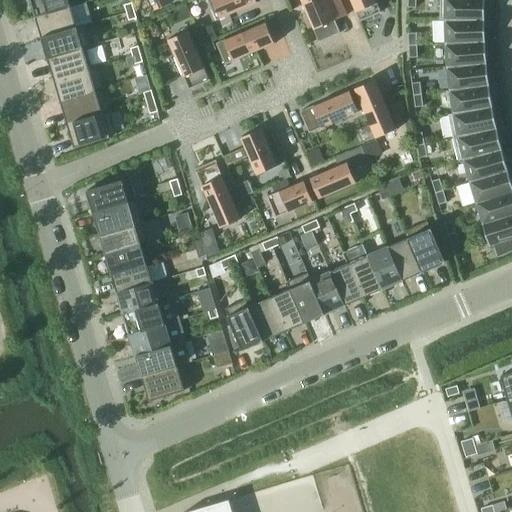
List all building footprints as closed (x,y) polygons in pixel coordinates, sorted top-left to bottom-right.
[(71,6),(69,0),(30,0),(36,17),(71,6)] [(147,0),(149,2),(150,2),(153,11),(174,2),(172,0),(147,0)] [(207,0),(217,20),(258,2),(257,0),(207,0)] [(300,0),(319,42),(340,33),(330,9),(342,4),(340,0),(300,0)] [(381,12),(375,0),(350,0),(360,21),(381,12)] [(439,0),(440,20),(445,20),(485,19),(484,0),(439,0)] [(124,5),(126,13),(134,10),(132,2),(124,5)] [(177,22),(192,16),(187,4),(172,10),(177,22)] [(71,6),(36,17),(42,37),(77,27),(77,26),(71,6)] [(126,13),(129,20),(136,18),(134,10),(126,13)] [(485,41),(485,19),(445,20),(445,43),(485,41)] [(225,64),(276,43),(266,21),(216,43),(225,64)] [(77,27),(42,37),(48,58),(83,48),(91,46),(84,24),(77,26),(77,27)] [(214,41),(220,38),(214,24),(200,30),(206,44),(214,41)] [(189,30),(167,39),(189,89),(210,80),(189,30)] [(409,45),(417,45),(416,33),(408,33),(409,45)] [(214,41),(206,44),(209,52),(217,49),(214,41)] [(445,43),(447,67),(487,63),(485,41),(445,43)] [(418,57),(417,45),(409,45),(409,57),(418,57)] [(130,48),(133,56),(141,54),(138,46),(130,48)] [(83,48),(48,58),(54,79),(89,69),(89,68),(83,48)] [(125,58),(128,66),(143,61),(141,54),(133,56),(125,58)] [(489,85),(487,63),(447,67),(449,90),(489,85)] [(89,69),(54,79),(60,100),(96,90),(103,88),(97,66),(89,68),(89,69)] [(354,88),(376,138),(397,129),(375,79),(354,88)] [(413,95),(422,94),(420,82),(412,83),(413,95)] [(449,90),(453,113),(493,106),(489,85),(449,90)] [(350,89),(300,111),(309,133),(359,111),(350,89)] [(96,90),(60,100),(67,123),(102,113),(102,112),(96,90)] [(154,98),(151,90),(144,92),(146,100),(154,98)] [(413,95),(415,107),(423,106),(422,94),(413,95)] [(149,112),(157,110),(154,98),(146,100),(149,112)] [(497,128),(493,106),(453,113),(448,114),(453,137),(497,128)] [(110,110),(102,112),(102,113),(67,123),(74,147),(110,137),(109,136),(117,134),(110,110)] [(278,166),(262,128),(240,137),(244,146),(248,156),(257,175),(278,166)] [(459,160),(463,159),(502,149),(497,128),(453,137),(459,160)] [(422,132),(414,134),(417,146),(425,144),(422,132)] [(383,153),(378,141),(365,146),(371,158),(383,153)] [(427,156),(425,144),(417,146),(419,157),(427,156)] [(248,156),(244,146),(224,156),(228,165),(248,156)] [(362,146),(332,159),(335,166),(348,161),(350,165),(367,158),(362,146)] [(324,161),(319,148),(306,154),(312,166),(324,161)] [(508,170),(502,149),(463,159),(470,181),(508,170)] [(238,210),(216,159),(194,169),(216,219),(217,219),(220,227),(241,218),(237,210),(238,210)] [(310,177),(319,199),(357,182),(350,165),(348,161),(335,166),(310,177)] [(287,168),(278,173),(281,180),(291,176),(287,168)] [(470,181),(476,203),(511,191),(511,182),(508,170),(470,181)] [(170,181),(172,189),(180,186),(178,178),(170,181)] [(387,189),(390,197),(398,193),(405,190),(400,178),(385,185),(387,189)] [(129,202),(129,201),(122,179),(87,190),(93,212),(129,202)] [(304,179),(266,196),(276,217),(314,201),(304,179)] [(440,179),(432,181),(435,193),(443,190),(440,179)] [(170,181),(161,183),(163,191),(172,189),(170,181)] [(182,194),(180,186),(172,189),(174,196),(182,194)] [(387,189),(386,189),(379,192),(383,200),(390,197),(387,189)] [(443,190),(435,193),(439,204),(447,202),(443,190)] [(511,214),(511,191),(476,203),(483,224),(511,214)] [(239,199),(243,207),(254,202),(251,194),(239,199)] [(129,202),(93,212),(100,235),(143,222),(136,199),(129,201),(129,202)] [(355,203),(347,206),(350,214),(358,210),(355,203)] [(343,217),(350,214),(347,206),(340,209),(343,217)] [(188,212),(177,215),(182,231),(184,230),(192,228),(190,220),(188,212)] [(343,217),(346,224),(353,221),(350,214),(343,217)] [(511,214),(483,224),(490,245),(494,244),(498,256),(511,250),(511,238),(511,214)] [(317,219),(309,223),(312,230),(320,227),(317,219)] [(448,234),(456,232),(452,220),(444,223),(448,234)] [(143,222),(100,235),(106,253),(141,243),(141,244),(149,241),(143,222)] [(305,233),(312,230),(309,223),(302,226),(305,233)] [(404,234),(407,241),(408,241),(422,274),(445,264),(431,230),(430,231),(427,224),(404,234)] [(448,234),(452,246),(459,244),(456,232),(448,234)] [(277,236),(269,240),(273,247),(278,245),(279,247),(287,243),(284,237),(278,239),(277,236)] [(194,241),(184,244),(187,252),(196,249),(204,247),(202,239),(194,241)] [(265,250),(273,247),(269,240),(262,243),(265,250)] [(408,241),(407,241),(388,249),(402,283),(422,274),(408,241)] [(141,243),(106,253),(112,274),(147,264),(141,244),(141,243)] [(382,292),(368,258),(362,245),(342,254),(348,267),(362,300),(382,292)] [(217,246),(205,249),(207,257),(219,253),(217,246)] [(206,255),(204,247),(196,249),(199,257),(206,255)] [(265,263),(258,249),(251,252),(254,257),(258,266),(265,263)] [(388,249),(368,258),(382,292),(402,283),(388,249)] [(231,265),(238,262),(235,254),(228,258),(231,265)] [(258,266),(254,257),(242,262),(246,271),(252,273),(259,270),(258,266)] [(228,258),(220,261),(224,268),(231,265),(228,258)] [(147,264),(112,274),(117,293),(153,282),(147,264)] [(206,275),(204,267),(196,269),(198,277),(206,275)] [(348,267),(330,274),(345,308),(362,300),(348,267)] [(345,308),(330,274),(310,283),(325,317),(345,308)] [(286,285),(289,292),(290,291),(305,325),(325,317),(310,283),(307,276),(286,285)] [(153,282),(117,293),(123,313),(159,303),(153,282)] [(214,301),(210,287),(197,291),(203,312),(208,311),(216,309),(214,301)] [(290,291),(289,292),(270,300),(285,334),(305,325),(290,291)] [(270,300),(249,309),(248,309),(263,343),(285,334),(270,300)] [(248,309),(249,309),(246,302),(225,311),(228,318),(227,319),(242,352),(263,343),(248,309)] [(159,303),(123,313),(130,334),(165,324),(159,303)] [(208,311),(211,319),(218,316),(216,309),(208,311)] [(165,324),(130,334),(136,355),(171,345),(165,324)] [(225,340),(212,344),(215,354),(229,350),(225,340)] [(171,345),(136,355),(142,376),(177,365),(171,345)] [(229,350),(215,354),(218,367),(232,363),(229,350)] [(185,363),(177,365),(142,376),(149,400),(185,390),(184,389),(192,387),(185,363)] [(511,371),(501,375),(509,399),(511,397),(511,371)] [(457,385),(446,389),(448,396),(459,393),(457,385)] [(473,438),(461,441),(464,449),(475,445),(473,438)] [(475,445),(464,449),(466,456),(477,453),(475,445)]
